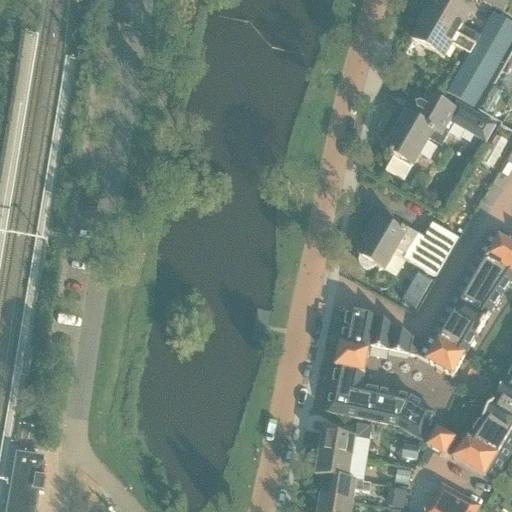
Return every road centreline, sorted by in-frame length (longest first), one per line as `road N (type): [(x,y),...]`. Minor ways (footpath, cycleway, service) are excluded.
road 1 (unclassified): [(143,0),(74,444)]
road 2 (residential): [(310,267),(420,327),(511,181)]
road 3 (residential): [(310,267),(378,0)]
road 4 (residential): [(263,511),(310,267)]
